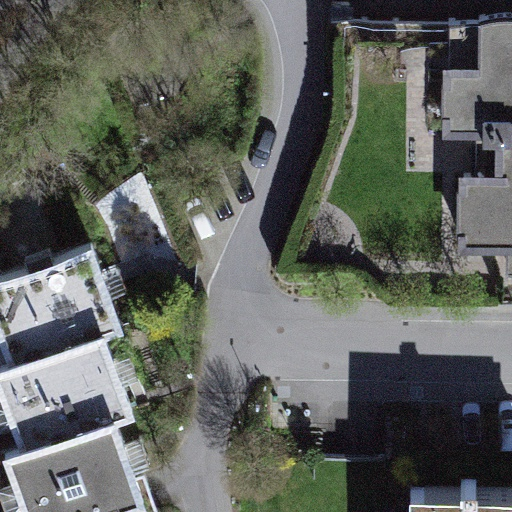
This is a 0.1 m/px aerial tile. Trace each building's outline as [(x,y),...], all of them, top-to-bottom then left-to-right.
[(511,32),(455,32),(453,255),(511,254),(511,32)] [(111,236),(0,277),(0,313),(20,366),(122,328),(142,321),(111,236)] [(0,373),(0,376),(27,448),(136,407),(150,402),(122,328),(20,366),(0,373)] [(1,458),(21,511),(106,511),(143,498),(167,489),(136,407),(27,448),(1,458)] [(148,511),(143,498),(106,511),(148,511)]
